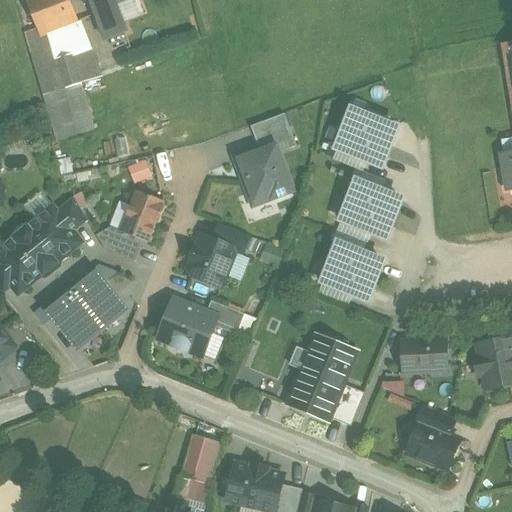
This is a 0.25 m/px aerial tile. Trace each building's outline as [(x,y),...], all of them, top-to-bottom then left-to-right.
[(72,0),(28,0),(39,29),(42,36),(52,32),(80,21),(72,0)] [(117,4),(98,11),(108,40),(127,32),(117,4)] [(52,32),(42,36),(39,29),(27,33),(45,95),(80,84),(101,77),(93,49),(60,59),(52,32)] [(80,84),(45,95),(57,137),(92,126),(80,84)] [(336,150),(387,171),(405,127),(354,107),(336,150)] [(253,124),(260,144),(279,137),(285,153),(303,147),(289,111),(253,124)] [(260,144),(233,154),(253,206),(298,190),(285,153),(279,137),(260,144)] [(511,139),(503,141),(511,185),(511,139)] [(147,162),(130,169),(136,184),(153,178),(147,162)] [(342,220),(390,240),(407,199),(359,179),(342,220)] [(166,203),(138,192),(123,230),(122,232),(143,240),(151,243),(159,221),(161,222),(167,208),(165,207),(166,203)] [(90,221),(75,197),(58,211),(75,233),(90,221)] [(55,207),(29,228),(29,227),(27,226),(23,227),(19,228),(17,231),(16,235),(16,237),(17,238),(0,251),(0,269),(14,287),(17,291),(33,283),(83,243),(58,211),(55,207)] [(251,237),(222,225),(215,240),(237,249),(237,250),(244,253),(251,237)] [(123,230),(113,227),(98,236),(107,250),(137,262),(143,247),(141,247),(143,240),(122,232),(123,230)] [(215,240),(204,236),(199,248),(197,247),(191,262),(193,263),(188,275),(222,288),(237,250),(237,249),(215,240)] [(323,285),(372,305),(388,261),(341,242),(323,285)] [(286,251),(270,245),(264,261),(280,267),(286,251)] [(14,287),(0,269),(0,289),(5,295),(14,287)] [(128,311),(96,272),(47,313),(79,352),(128,311)] [(208,314),(175,301),(161,338),(172,343),(176,346),(179,348),(183,350),(187,351),(190,351),(193,351),(205,356),(217,326),(220,319),(208,314)] [(247,315),(213,301),(208,314),(220,319),(217,326),(238,335),(247,315)] [(511,326),(501,328),(503,341),(511,340),(511,326)] [(0,327),(0,360),(16,348),(0,327)] [(467,328),(414,330),(415,342),(447,340),(447,341),(465,341),(467,328)] [(357,352),(319,337),(312,356),(314,357),(309,370),(306,369),(291,406),(306,412),(308,409),(315,412),(314,415),(329,421),(331,418),(344,384),(357,352)] [(415,342),(404,342),(406,374),(449,372),(447,341),(447,340),(415,342)] [(503,341),(480,346),(483,358),(477,359),(480,376),(486,375),(489,389),(511,384),(511,340),(503,341)] [(366,393),(344,384),(331,418),(353,427),(366,393)] [(458,420),(425,406),(418,424),(421,425),(421,424),(452,437),(458,420)] [(452,437),(421,424),(421,425),(409,454),(449,470),(461,441),(452,437)] [(222,444),(197,437),(186,477),(211,484),(222,444)] [(281,474),(230,465),(224,503),(241,506),(275,511),(279,484),(281,474)] [(299,511),(303,488),(279,484),(275,511),(274,511),(299,511)] [(318,498),(304,495),(300,511),(313,511),(316,501),(317,501),(318,498)] [(317,501),(316,501),(313,511),(356,511),(357,510),(355,510),(317,501)]
